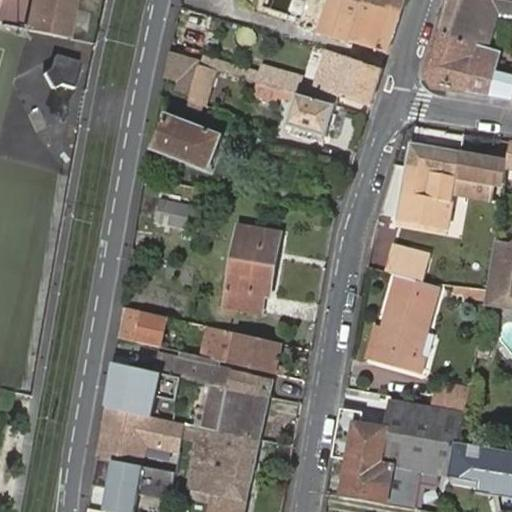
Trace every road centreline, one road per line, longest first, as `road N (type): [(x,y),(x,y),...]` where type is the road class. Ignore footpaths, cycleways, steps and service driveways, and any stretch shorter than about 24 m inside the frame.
road 1 (residential): [(69,511),(161,0)]
road 2 (residential): [(396,99),(339,291),(303,511)]
